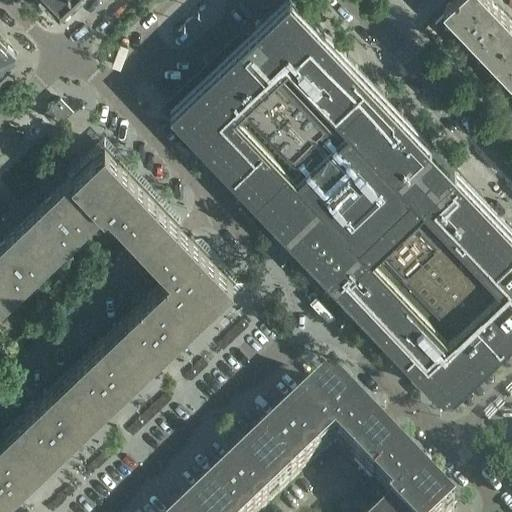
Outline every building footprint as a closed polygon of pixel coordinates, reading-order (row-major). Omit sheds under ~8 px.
[(47,0),(60,13),(73,0),(47,0)] [(318,106),(347,79),(332,64),(330,67),(321,57),(326,53),(313,40),(317,36),(312,32),(319,25),(295,0),(282,0),(200,79),(224,104),(195,131),(227,165),(304,90),(318,106)] [(511,31),(511,21),(491,0),(451,0),(444,8),(488,55),(511,31)] [(282,223),(400,110),(319,25),(312,32),(317,36),(313,40),(326,53),(321,57),(330,67),(332,64),(347,79),(318,106),(304,90),(227,165),(282,223)] [(511,31),(488,55),(511,79),(511,31)] [(14,52),(0,37),(0,70),(14,57),(14,52)] [(195,131),(224,104),(200,79),(171,106),(195,131)] [(61,120),(71,110),(60,98),(44,113),(50,119),(56,114),(61,120)] [(511,331),(511,227),(416,126),(400,110),(282,223),(446,395),(511,331)] [(0,305),(10,295),(103,208),(125,231),(129,227),(151,251),(154,247),(160,253),(167,260),(163,264),(169,271),(173,267),(175,269),(168,275),(201,309),(201,308),(211,299),(212,299),(212,298),(220,290),(221,290),(222,290),(222,289),(231,280),(232,280),(233,279),(232,278),(231,278),(231,279),(220,266),(220,265),(219,265),(218,265),(207,253),(207,252),(206,252),(200,246),(200,245),(200,244),(199,244),(199,245),(192,237),(192,236),(186,230),(179,223),(179,222),(178,222),(178,223),(168,213),(168,212),(168,211),(167,211),(157,201),(158,201),(157,200),(156,200),(144,188),(145,187),(144,186),(143,186),(136,179),(136,178),(135,178),(129,172),(129,171),(129,170),(128,170),(128,171),(117,159),(117,158),(116,158),(105,147),(105,146),(105,145),(104,145),(104,146),(104,147),(95,155),(94,155),(93,155),(93,156),(93,157),(85,165),(84,164),(84,165),(83,165),(83,166),(84,166),(74,174),(73,174),(73,175),(72,173),(0,241),(0,305)] [(201,309),(168,275),(142,299),(175,333),(178,331),(179,331),(179,330),(179,329),(189,320),(190,320),(190,319),(200,309),(200,310),(201,310),(201,309)] [(175,333),(142,299),(116,324),(150,359),(150,358),(150,357),(159,348),(160,348),(161,348),(161,347),(170,338),(171,338),(172,338),(172,337),(172,336),(175,333)] [(139,368),(148,359),(149,359),(150,359),(116,324),(65,373),(98,408),(98,407),(98,406),(108,397),(109,397),(109,396),(119,387),(120,387),(120,386),(120,385),(126,380),(127,380),(128,379),(127,378),(137,369),(138,369),(139,369),(139,368)] [(87,417),(97,408),(98,408),(65,373),(13,422),(46,457),(47,457),(47,456),(46,455),(56,446),(57,447),(57,446),(58,446),(58,445),(67,436),(68,436),(69,436),(69,435),(69,434),(75,429),(76,429),(76,428),(76,427),(86,418),(86,419),(87,418),(87,417)] [(414,471),(402,459),(403,458),(402,457),(401,457),(392,448),(392,447),(392,446),(391,446),(382,437),(382,436),(382,435),(381,435),(375,428),(369,422),(368,422),(361,415),(361,414),(361,413),(360,413),(354,407),(354,406),(353,406),(345,398),(345,397),(345,396),(344,396),(343,396),(330,382),(330,381),(329,381),(328,382),(329,382),(320,391),(319,391),(318,391),(318,392),(310,400),(309,400),(308,401),(308,402),(299,411),(299,410),(298,410),(298,411),(330,446),(334,442),(341,450),(344,447),(350,453),(356,459),(353,462),(374,484),(370,488),(390,510),(392,511),(451,511),(452,511),(453,511),(453,510),(452,510),(441,500),(442,499),(442,498),(441,498),(440,498),(430,488),(431,487),(430,487),(430,486),(429,486),(429,487),(423,480),(424,480),(423,479),(422,479),(415,472),(416,471),(415,471),(415,470),(414,471)] [(279,494),(330,446),(298,411),(297,411),(298,412),(288,421),(287,421),(286,421),(286,422),(287,422),(277,432),(277,431),(276,431),(276,432),(275,432),(275,433),(276,433),(270,439),(269,438),(268,439),(268,440),(259,449),(258,449),(257,449),(257,450),(247,460),(247,459),(246,460),(279,494)] [(35,466),(45,457),(46,457),(13,422),(0,434),(0,499),(5,495),(5,496),(6,495),(6,494),(16,485),(17,485),(17,484),(17,483),(23,478),(24,478),(25,477),(24,477),(34,467),(34,468),(35,468),(35,467),(36,467),(35,466)] [(197,511),(260,511),(279,494),(246,460),(246,461),(236,470),(235,470),(235,471),(225,481),(225,480),(224,481),(224,482),(218,488),(217,487),(217,488),(217,489),(207,498),(206,498),(205,499),(206,499),(196,509),(196,508),(195,508),(195,509),(197,511)]
